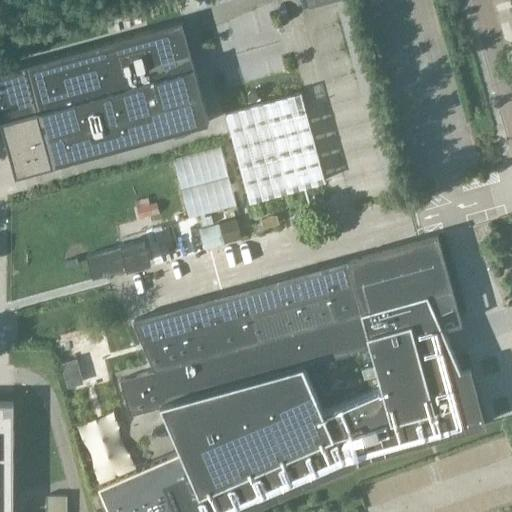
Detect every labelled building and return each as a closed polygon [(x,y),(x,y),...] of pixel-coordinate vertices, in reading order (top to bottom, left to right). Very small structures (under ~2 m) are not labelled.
[(24,65),(0,71),(0,118),(1,121),(6,120),(21,173),(52,165),(149,138),(209,122),(181,22),(117,39),(24,65)] [(225,111),(249,199),(324,179),(300,90),(225,111)] [(236,217),(199,228),(204,248),(242,237),(236,217)] [(153,370),(119,379),(128,414),(160,405),(178,448),(98,483),(110,511),(236,511),(371,453),(484,422),(476,393),(470,367),(461,370),(443,329),(461,321),(437,235),(348,259),(348,258),(131,318),(153,370)] [(150,262),(144,238),(86,254),(92,278),(150,262)] [(0,511),(12,511),(13,402),(0,401),(0,511)]
